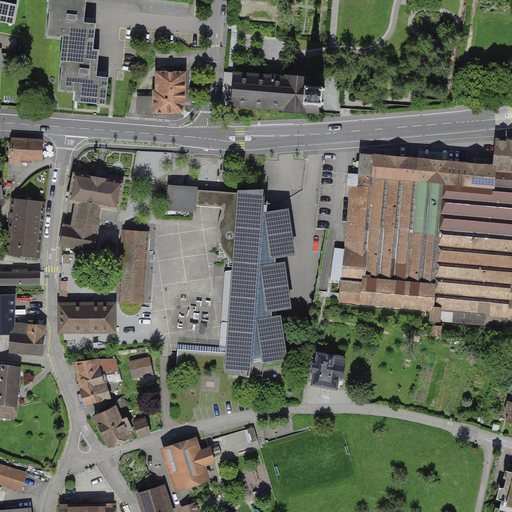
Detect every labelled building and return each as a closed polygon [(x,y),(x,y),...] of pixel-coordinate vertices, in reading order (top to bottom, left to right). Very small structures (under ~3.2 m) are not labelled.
[(83,25),(85,0),(50,0),(49,15),(51,16),(49,38),(63,40),(60,69),(63,70),(61,90),(76,91),(75,102),(106,105),(109,78),(97,76),(100,50),(94,49),(96,26),(83,25)] [(176,0),(100,0),(99,12),(191,20),(192,2),(176,0)] [(0,22),(14,25),(18,5),(0,1),(0,22)] [(184,112),(185,68),(155,67),(154,112),(184,112)] [(286,77),(235,73),(232,106),(284,110),(283,111),(307,113),(307,112),(318,113),(319,108),(321,108),(322,106),(324,106),(324,102),(322,102),(323,92),(325,92),(325,88),(323,88),(323,86),(320,86),(321,80),(309,79),(309,78),(286,76),(286,77)] [(44,140),(12,139),(11,159),(44,159),(44,140)] [(494,164),(372,154),(369,180),(351,178),(340,301),(445,307),(506,315),(511,305),(511,141),(497,140),(494,164)] [(125,179),(75,171),(70,199),(77,201),(73,224),(67,223),(63,241),(95,247),(103,204),(120,207),(125,179)] [(198,185),(168,183),(166,208),(196,211),(197,204),(222,206),(222,212),(219,217),(219,222),(218,230),(219,240),(223,248),(226,254),(232,261),(226,367),(251,369),(264,184),(237,184),(237,190),(198,189),(198,185)] [(42,220),(44,202),(14,199),(12,217),(42,220)] [(291,307),(284,251),(296,250),(289,205),(264,207),(253,359),(261,358),(263,364),(289,360),(281,308),(291,307)] [(40,239),(42,220),(12,217),(10,236),(40,239)] [(151,232),(125,230),(119,306),(145,308),(151,232)] [(38,257),(40,239),(10,236),(8,254),(38,257)] [(0,269),(0,280),(0,286),(41,285),(40,269),(0,269)] [(13,297),(0,297),(0,331),(12,332),(10,352),(42,354),(45,325),(11,322),(13,297)] [(59,302),(60,334),(114,332),(113,300),(59,302)] [(226,348),(209,347),(209,365),(226,366),(226,348)] [(314,377),(312,389),(337,393),(338,387),(342,388),(346,367),(345,367),(346,363),(345,363),(346,358),(318,353),(316,367),(314,367),(313,377),(314,377)] [(97,356),(74,363),(85,402),(108,395),(97,356)] [(149,359),(127,363),(131,381),(153,376),(149,359)] [(21,365),(0,363),(0,404),(17,406),(21,365)] [(511,402),(508,402),(503,420),(511,422),(511,402)] [(129,438),(114,405),(92,415),(107,448),(129,438)] [(146,415),(133,420),(139,437),(152,433),(146,415)] [(258,441),(254,427),(248,429),(252,442),(258,441)] [(195,435),(162,446),(176,490),(209,479),(205,466),(216,462),(211,446),(200,449),(195,435)] [(27,473),(0,463),(0,486),(20,493),(27,473)] [(274,497),(264,464),(246,469),(242,487),(242,495),(244,501),(248,505),(274,497)] [(511,511),(511,474),(507,473),(497,509),(508,511),(511,511)] [(168,511),(160,486),(137,494),(142,511),(168,511)]
